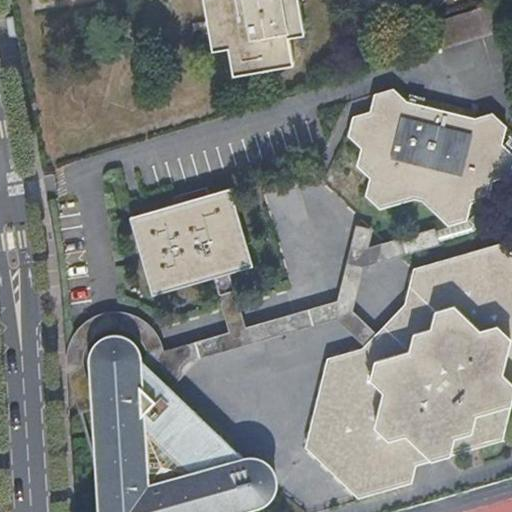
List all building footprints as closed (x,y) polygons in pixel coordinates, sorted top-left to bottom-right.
[(301,35),(294,0),(213,0),(216,20),(204,22),(194,23),(195,30),(218,27),(221,47),(230,46),(235,75),(256,71),(298,64),(293,36),(301,35)] [(475,8),(483,35),(507,28),(500,1),(475,8)] [(444,46),(483,35),(475,8),(437,18),(444,46)] [(357,163),(370,176),(365,194),(380,209),(414,199),(422,201),(447,224),(468,218),(472,202),(489,196),(493,179),(510,174),(511,164),(511,150),(502,141),(506,124),(492,111),(475,116),(405,99),(393,88),(374,94),(370,110),(353,115),(349,134),(361,146),(357,163)] [(152,294),(212,276),(229,330),(161,350),(160,345),(152,326),(150,324),(145,318),(138,313),(132,310),(124,307),(117,307),(109,307),(101,308),(94,311),(88,316),(82,321),(77,327),(74,334),(71,344),(69,356),(70,368),(73,380),(77,391),(92,387),(99,511),(227,511),(261,503),(264,502),(270,496),(274,489),(276,481),(274,473),(273,469),(267,462),(260,458),(256,457),(246,457),(172,386),(200,356),(336,315),(366,344),(364,347),(328,358),(307,446),(359,496),(412,480),(415,464),(502,438),(511,398),(511,252),(501,242),(414,268),(406,304),(377,333),(355,311),(365,263),(436,242),(433,228),(369,247),(373,227),(358,224),(341,298),(244,327),(227,272),(252,265),(229,187),(129,217),(152,294)]
